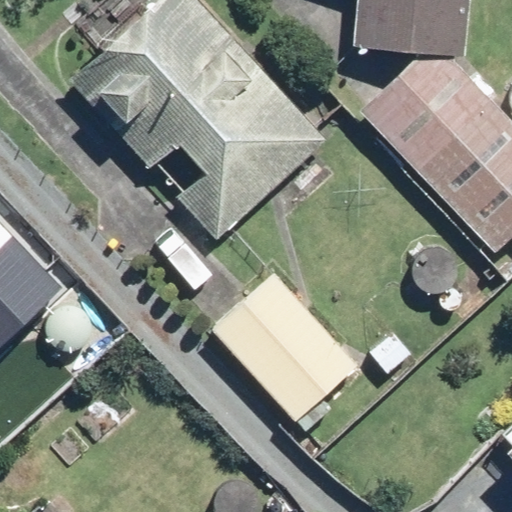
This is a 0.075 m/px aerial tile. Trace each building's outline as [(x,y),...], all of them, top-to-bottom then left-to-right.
[(330,139),(202,0),(161,0),(72,82),(150,167),(178,141),(207,173),(179,199),(218,241),(330,139)] [(511,233),(511,123),(440,52),(468,54),(472,0),(358,0),(354,46),(428,52),(366,102),(492,250),(511,233)] [(0,216),(0,345),(65,284),(0,216)] [(214,330),(297,422),(360,366),(277,274),(214,330)] [(390,375),(414,354),(393,331),(370,351),(390,375)]
